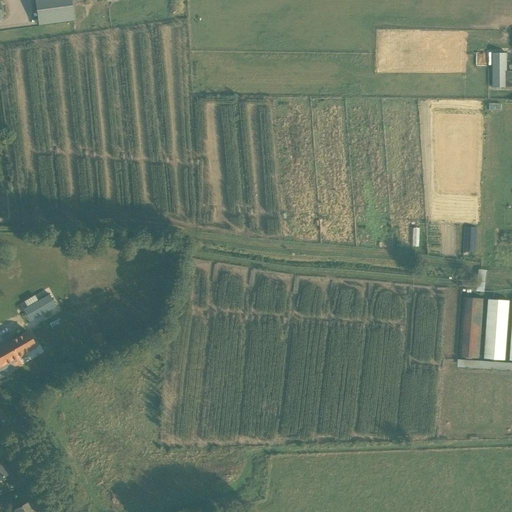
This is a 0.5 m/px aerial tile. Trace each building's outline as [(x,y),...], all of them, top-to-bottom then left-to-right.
[(71,0),(35,0),(39,25),(74,20),(71,0)] [(511,70),(507,71),(507,54),(492,54),(492,87),(507,88),(507,87),(511,86),(511,70)] [(476,167),(464,167),(464,206),(477,206),(476,167)] [(479,269),(478,276),(476,291),(484,292),(487,270),(479,269)] [(38,301),(27,307),(25,308),(32,320),(56,306),(49,294),(38,301)] [(463,298),(458,357),(479,359),(484,299),(463,298)] [(488,299),(484,359),(505,360),(509,301),(488,299)] [(0,346),(0,376),(0,377),(22,365),(17,358),(36,347),(27,331),(0,346)] [(80,355),(69,360),(74,369),(85,364),(80,355)] [(0,479),(9,473),(0,459),(0,479)] [(32,511),(27,503),(14,510),(15,511),(12,511),(32,511)]
